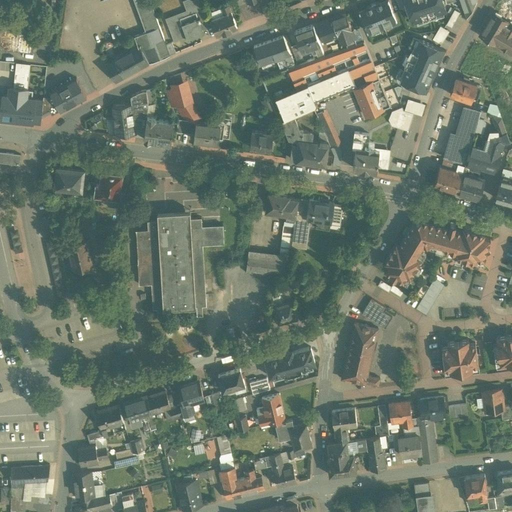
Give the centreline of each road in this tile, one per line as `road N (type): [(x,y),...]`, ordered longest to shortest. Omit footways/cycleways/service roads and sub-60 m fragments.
road 1 (residential): [(410,193),(60,138)]
road 2 (residential): [(343,0),(131,84),(71,118),(60,138)]
road 3 (residential): [(76,411),(100,390),(332,319)]
road 4 (residential): [(42,135),(28,197),(48,304),(43,320),(20,333)]
road 5 (residential): [(410,193),(440,90),(488,0)]
road 6 (residential): [(320,486),(511,460)]
road 7 (residential): [(323,398),(511,373)]
road 8 (residential): [(410,193),(332,319)]
